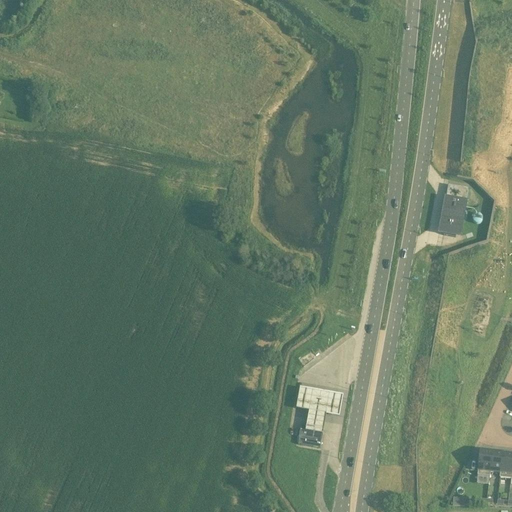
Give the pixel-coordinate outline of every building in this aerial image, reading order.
[(463,211),(464,211),(466,199),(446,195),(444,207),(445,208),(441,230),(444,231),(443,236),(455,238),(456,233),(459,233),(463,211)] [(298,388),(295,408),(307,410),(326,413),(338,415),(341,395),(298,388)] [(326,413),(307,410),(303,430),(323,433),(326,413)] [(320,449),(323,433),(303,430),(301,429),(298,445),(320,449)] [(490,473),(489,473),(491,454),(480,453),(477,476),(489,478),(490,473)] [(502,456),(502,455),(491,454),(489,473),(490,473),(500,474),(502,456)] [(502,456),(500,474),(499,479),(510,480),(511,463),(511,457),(502,456)]
